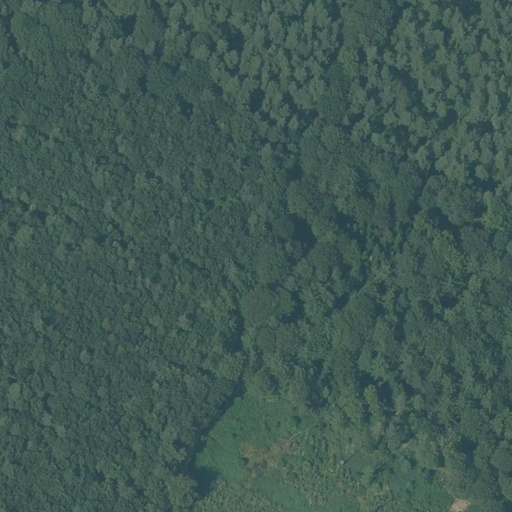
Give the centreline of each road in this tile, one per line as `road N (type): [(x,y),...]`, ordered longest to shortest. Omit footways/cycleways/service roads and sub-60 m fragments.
road 1 (track): [(307,178),(170,511)]
road 2 (track): [(307,178),(0,56)]
road 3 (track): [(511,257),(307,178)]
road 4 (track): [(374,0),(307,178)]
